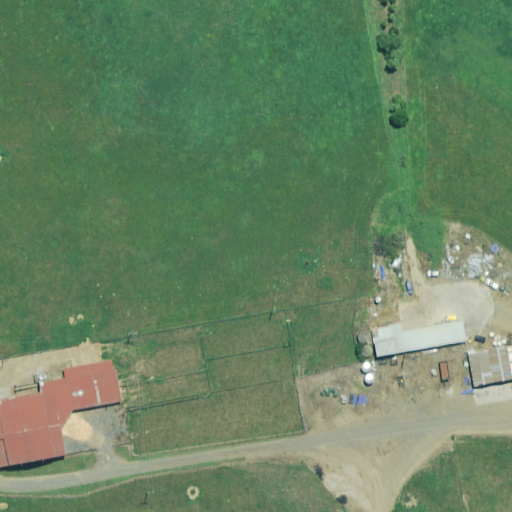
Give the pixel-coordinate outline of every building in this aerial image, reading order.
[(464,341),(460,322),(401,332),(400,324),(370,330),(375,357),(464,341)] [(351,331),(353,344),(369,342),(368,329),(351,331)] [(351,345),(347,331),(339,333),(342,347),(351,345)] [(471,387),(511,380),(511,344),(465,353),(471,387)] [(365,345),(362,345),(361,345),(359,346),(358,347),(357,348),(357,349),(356,350),(356,351),(356,353),(356,354),(357,355),(357,357),(358,358),(359,359),(360,359),(361,360),(363,360),(364,360),(365,360),(367,359),(368,359),(369,358),(370,357),(371,356),(371,355),(371,353),(372,352),(371,351),(371,349),(370,348),(369,347),(368,346),(367,345),(366,345),(365,345)] [(314,357),(316,368),(333,364),(330,353),(314,357)] [(41,381),(43,388),(37,389),(38,394),(34,395),(0,400),(0,467),(49,459),(66,456),(61,432),(73,411),(119,402),(113,367),(105,368),(103,359),(59,367),(61,377),(41,381)]
